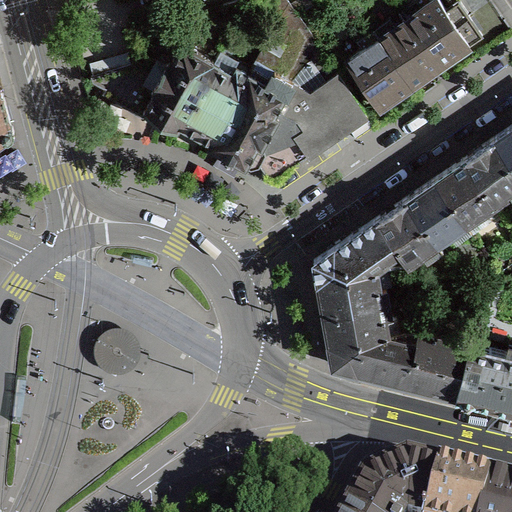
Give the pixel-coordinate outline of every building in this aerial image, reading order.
[(259,0),(268,5),(259,21),(273,28),(289,1),(288,0),(259,0)] [(405,17),(438,65),(482,34),(468,13),(462,17),(458,10),(453,3),(446,8),(440,0),(430,0),(422,6),(417,0),(412,0),(399,9),(405,17)] [(289,1),(273,28),(250,70),(211,139),(210,142),(211,143),(211,144),(217,147),(242,161),(243,160),(246,162),(246,161),(251,164),(259,162),(267,174),(276,176),(367,113),(289,1)] [(373,27),(412,83),(432,69),(438,65),(405,17),(396,23),(390,15),(373,27)] [(373,27),(357,38),(362,47),(346,57),(379,105),(392,96),(412,83),(373,27)] [(172,58),(168,53),(166,52),(164,52),(161,53),(159,54),(158,56),(157,56),(149,70),(134,61),(133,63),(91,75),(93,80),(106,87),(103,91),(143,114),(146,109),(169,122),(176,126),(179,122),(214,58),(181,40),(172,58)] [(239,57),(221,48),(214,58),(179,122),(202,135),(210,139),(211,139),(250,70),(236,62),(239,57)] [(0,135),(5,132),(8,133),(12,130),(13,128),(14,124),(12,119),(10,118),(0,82),(0,135)] [(511,122),(493,136),(511,163),(511,122)] [(511,163),(493,136),(473,150),(464,156),(495,201),(497,204),(509,196),(506,191),(511,186),(511,163)] [(495,201),(464,156),(445,169),(435,176),(466,221),(495,201)] [(466,221),(435,176),(415,189),(406,196),(437,241),(466,221)] [(437,241),(406,196),(385,210),(377,215),(407,260),(408,261),(437,241)] [(314,258),(317,276),(377,265),(407,260),(377,215),(331,247),(314,258)] [(380,285),(377,265),(317,276),(319,285),(324,310),(389,298),(386,284),(380,285)] [(389,298),(324,310),(325,319),(330,344),(390,333),(386,314),(391,313),(389,298)] [(420,383),(457,392),(470,339),(420,327),(420,328),(407,380),(420,383)] [(123,328),(111,328),(100,333),(94,343),(93,355),(99,366),(109,372),(121,373),(131,367),(135,363),(138,357),(138,345),(133,335),(123,328)] [(330,344),(333,362),(356,368),(407,380),(420,328),(390,333),(330,344)] [(474,397),(494,402),(511,406),(511,339),(509,339),(507,348),(470,339),(457,392),(459,393),(459,394),(462,398),(470,400),(474,397)] [(408,457),(364,477),(353,496),(348,506),(359,511),(428,511),(440,465),(408,457)] [(482,511),(491,478),(452,468),(440,465),(428,511),(482,511)] [(511,511),(511,482),(491,478),(482,511),(511,511)]
